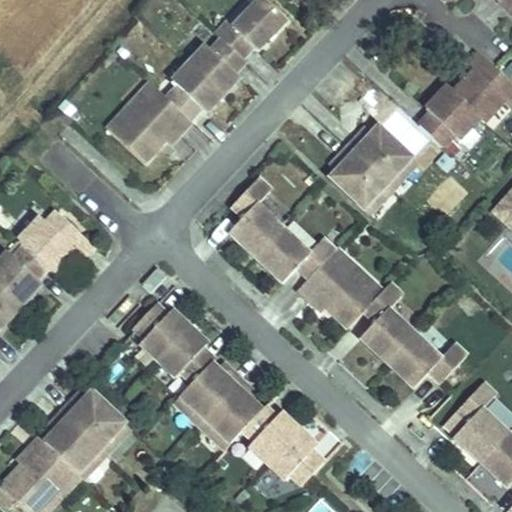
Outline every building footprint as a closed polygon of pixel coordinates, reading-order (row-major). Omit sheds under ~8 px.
[(269,40),(297,9),(286,0),(261,0),(246,17),(240,12),(230,24),(235,29),(255,48),(266,37),(269,40)] [(248,63),(259,51),(255,48),(235,29),(224,41),(219,35),(202,53),(235,85),(252,67),(248,63)] [(470,127),(491,105),(495,109),(496,109),(511,91),(511,60),(490,39),(479,52),(486,58),(473,72),(467,79),(465,80),(459,74),(439,95),(443,99),(430,113),(452,134),(454,133),(465,122),(470,127)] [(219,103),(235,85),(202,53),(185,71),(191,76),(180,88),(204,112),(215,100),(219,103)] [(184,136),(205,113),(204,112),(180,88),(168,78),(149,99),(143,95),(121,119),(158,153),(173,137),(168,133),(174,127),(184,136)] [(428,151),(390,115),(384,122),(378,128),(372,122),(360,136),(398,172),(405,164),(411,170),(428,151)] [(384,122),(378,116),(372,122),(378,128),(384,122)] [(360,136),(348,148),(355,154),(349,160),(342,167),(380,203),(396,185),(391,180),(398,172),(360,136)] [(355,154),(348,148),(343,154),(349,160),(355,154)] [(404,178),(411,170),(405,164),(398,172),(404,178)] [(396,185),(404,178),(398,172),(391,180),(396,185)] [(263,253),(290,224),(264,200),(277,185),(265,173),(243,197),(255,208),(251,212),(236,228),(263,253)] [(511,191),(502,202),(511,210),(511,191)] [(255,208),(243,197),(239,201),(251,212),(255,208)] [(91,249),(87,245),(98,234),(74,211),(64,223),(58,217),(37,239),(43,244),(66,266),(71,270),(91,249)] [(339,248),(343,244),(330,233),(316,248),(290,224),(263,253),(289,277),(304,261),(308,257),(321,268),(339,248)] [(55,278),(66,266),(43,244),(32,256),(27,251),(5,274),(38,305),(60,282),(55,278)] [(376,301),(390,285),(365,262),(360,267),(339,248),(321,268),(316,273),(306,284),(329,305),(333,301),(337,296),(344,302),(340,306),(357,321),(371,305),(376,301)] [(321,268),(308,257),(304,261),(316,273),(321,268)] [(152,292),(168,276),(159,268),(144,284),(152,292)] [(16,330),(38,305),(5,274),(0,278),(0,335),(1,337),(11,326),(16,330)] [(396,356),(421,328),(395,304),(409,288),(397,277),(390,285),(376,301),(387,311),(383,316),(369,331),(396,356)] [(337,296),(333,301),(340,306),(344,302),(337,296)] [(167,356),(198,322),(181,305),(176,310),(164,299),(143,323),(154,333),(149,339),(167,356)] [(387,311),(376,301),(371,305),(383,316),(387,311)] [(217,338),(198,322),(167,356),(185,372),(190,366),(202,377),(221,357),(224,353),(212,343),(217,338)] [(452,372),(474,348),(462,337),(448,352),(421,328),(396,356),(422,381),(436,365),(440,361),(452,372)] [(215,414),(251,375),(238,363),(233,369),(227,363),(221,357),(202,377),(185,396),(201,412),(207,406),(215,414)] [(238,363),(232,357),(227,363),(233,369),(238,363)] [(452,372),(440,361),(436,365),(448,376),(452,372)] [(490,455),(511,431),(511,422),(490,402),(505,386),(492,374),(469,399),(481,410),(477,414),(463,430),(490,455)] [(272,404),(266,398),(259,392),(264,387),(251,375),(215,414),(223,421),(217,427),(235,444),(252,425),(272,404)] [(266,398),(271,393),(264,387),(259,392),(266,398)] [(147,428),(122,404),(109,392),(103,398),(97,404),(91,399),(80,412),(118,448),(125,440),(132,445),(147,428)] [(103,398),(97,393),(91,399),(97,404),(103,398)] [(481,410),(469,399),(465,403),(477,414),(481,410)] [(276,457),(307,424),(290,408),(286,412),(274,401),(272,404),(252,425),(264,435),(259,441),(276,457)] [(215,414),(207,406),(201,412),(209,420),(215,414)] [(118,448),(80,412),(68,424),(75,430),(69,437),(63,443),(93,471),(98,477),(100,479),(116,461),(110,456),(118,448)] [(223,421),(215,414),(209,420),(217,427),(223,421)] [(75,430),(68,424),(62,430),(69,437),(75,430)] [(333,455),(322,445),(326,440),(307,424),(276,457),(294,474),(299,469),(311,480),(322,468),(333,455)] [(511,431),(490,455),(511,475),(511,431)] [(72,493),(93,471),(63,443),(57,438),(35,461),(40,465),(43,468),(37,475),(34,471),(19,487),(45,511),(64,511),(78,498),(72,493)] [(124,453),(132,445),(125,440),(118,448),(124,453)] [(116,461),(124,453),(118,448),(110,456),(116,461)] [(37,475),(43,468),(40,465),(34,471),(37,475)] [(98,477),(93,471),(72,493),(78,498),(98,477)]
